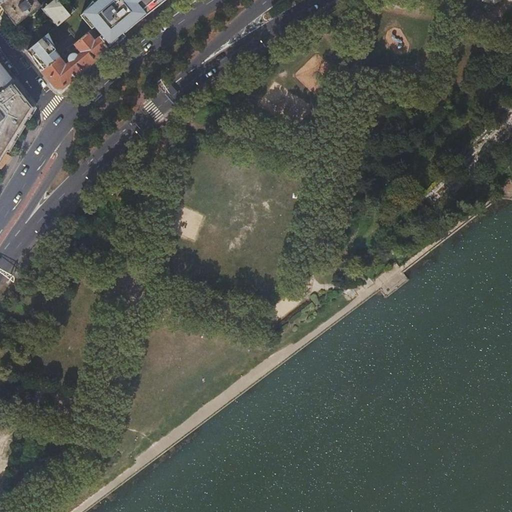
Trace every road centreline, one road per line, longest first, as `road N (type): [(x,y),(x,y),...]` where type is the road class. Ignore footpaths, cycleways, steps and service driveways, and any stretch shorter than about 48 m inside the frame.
road 1 (primary): [(0,265),(58,194),(168,99)]
road 2 (primary): [(168,99),(320,0)]
road 3 (residential): [(0,257),(62,153),(58,121)]
road 4 (secondary): [(168,99),(217,41),(268,0)]
